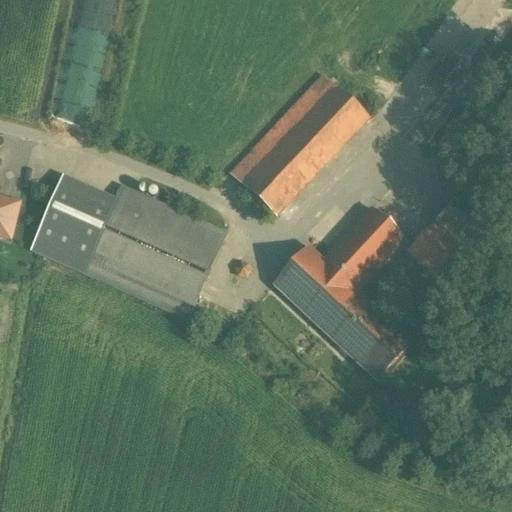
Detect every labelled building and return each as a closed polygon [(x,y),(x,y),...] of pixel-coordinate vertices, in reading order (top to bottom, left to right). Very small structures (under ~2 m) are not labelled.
[(324,78),(231,177),(276,220),(370,121),(339,92),(324,78)] [(226,237),(122,190),(115,205),(64,182),(33,253),(53,262),(188,322),(226,237)] [(511,235),(466,193),(436,226),(435,226),(481,268),(511,235)] [(0,239),(10,242),(19,206),(0,201),(0,239)] [(323,263),(358,295),(385,266),(406,244),(371,211),(323,263)] [(485,272),(481,268),(435,226),(436,226),(435,226),(412,250),(406,244),(385,266),(442,319),(485,272)] [(413,346),(358,295),(323,263),(309,250),(274,286),(275,287),(274,288),(378,384),(413,346)]
